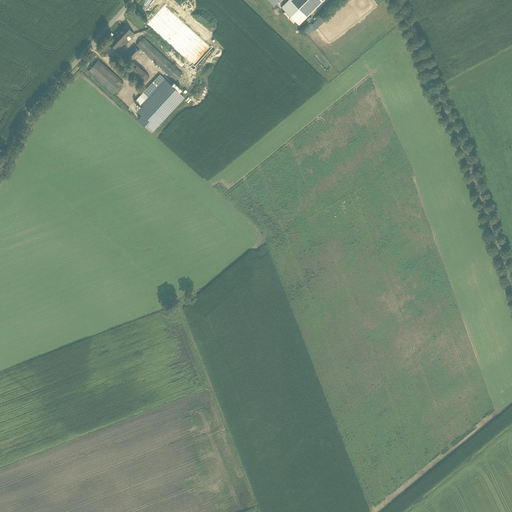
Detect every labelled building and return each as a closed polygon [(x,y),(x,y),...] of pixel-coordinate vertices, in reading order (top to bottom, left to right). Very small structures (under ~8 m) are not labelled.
[(288,0),(281,7),(298,25),(323,0),(288,0)] [(164,6),(148,24),(194,68),(211,50),(164,6)] [(311,25),(314,28),(315,28),(323,21),(320,17),(311,24),(311,25)] [(134,34),(132,32),(132,31),(125,25),(109,43),(118,52),(129,41),(128,40),(134,34)] [(136,45),(140,48),(175,81),(181,74),(174,67),(176,66),(174,64),(172,65),(143,38),(136,45)] [(124,58),(129,62),(139,51),(134,47),(124,58)] [(88,71),(113,94),(123,82),(98,60),(88,71)] [(146,73),(137,65),(133,62),(125,71),(142,86),(149,77),(146,74),(146,73)] [(135,101),(141,106),(138,110),(142,114),(138,119),(152,132),(184,97),(160,74),(135,101)]
